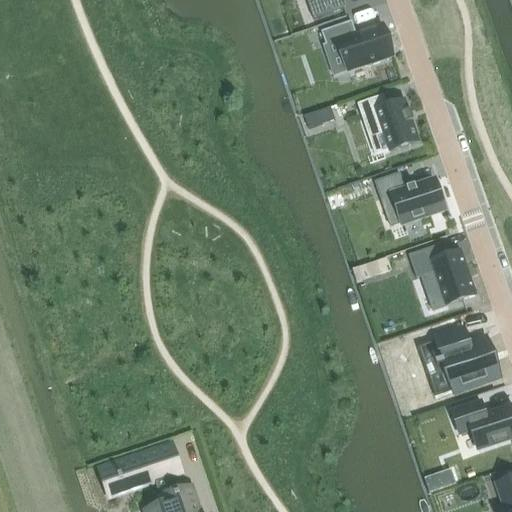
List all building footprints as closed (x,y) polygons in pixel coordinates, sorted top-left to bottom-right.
[(305,0),(312,21),(346,9),(343,0),(305,0)] [(351,23),(321,33),(326,48),(337,44),(347,73),(393,57),(390,49),(386,36),(385,36),(382,27),(355,36),(351,23)] [(383,97),(357,106),(361,118),(366,117),(372,137),(383,133),(389,152),(390,153),(418,144),(411,123),(413,122),(410,112),(407,112),(404,102),(387,108),(383,97)] [(317,114),(304,118),(308,131),(322,127),(317,114)] [(399,176),(375,184),(380,201),(391,197),(401,227),(444,213),(441,205),(443,205),(437,187),(435,188),(433,181),(404,191),(399,176)] [(439,247),(408,257),(416,281),(435,274),(446,308),(475,298),(460,253),(443,259),(439,247)] [(386,260),(375,264),(379,277),(390,273),(386,260)] [(435,343),(417,349),(425,370),(442,363),(453,394),(499,378),(486,340),(468,346),(463,331),(435,341),(435,343)] [(481,404),(451,414),(459,437),(471,433),(477,453),(511,441),(511,408),(485,418),(481,404)] [(165,449),(112,467),(121,494),(150,484),(159,511),(155,511),(192,511),(186,493),(168,499),(162,480),(174,476),(165,449)] [(440,491),(435,476),(424,480),(429,495),(440,491)] [(511,511),(511,479),(495,485),(503,508),(497,510),(497,511),(511,511)]
